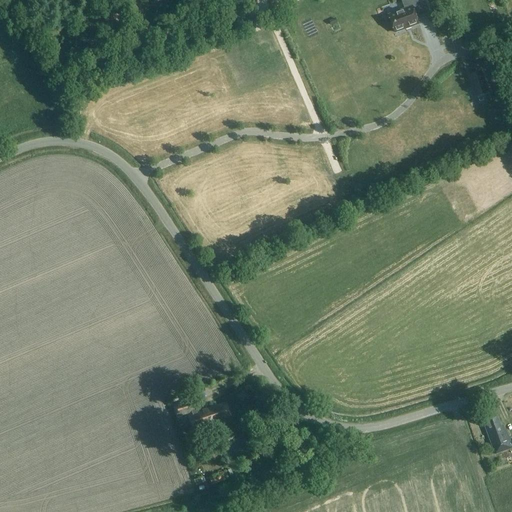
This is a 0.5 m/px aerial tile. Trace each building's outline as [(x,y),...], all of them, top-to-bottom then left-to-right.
[(388,16),(395,33),(419,24),(412,6),(399,11),(396,2),(380,8),(384,18),(388,16)] [(339,19),(344,26),(350,21),(345,15),(339,19)] [(482,72),(470,76),(477,97),(489,93),(482,72)] [(493,93),(503,90),(501,83),(491,87),(493,93)] [(510,95),(497,96),(498,106),(511,105),(510,95)] [(192,413),(192,415),(188,416),(193,431),(223,422),(222,419),(229,417),(225,404),(197,413),(196,412),(199,411),(195,398),(172,405),(176,418),(192,413)] [(503,433),(497,417),(483,423),(496,455),(511,448),(511,444),(507,431),(503,433)] [(221,473),(208,478),(211,487),(225,482),(221,473)]
